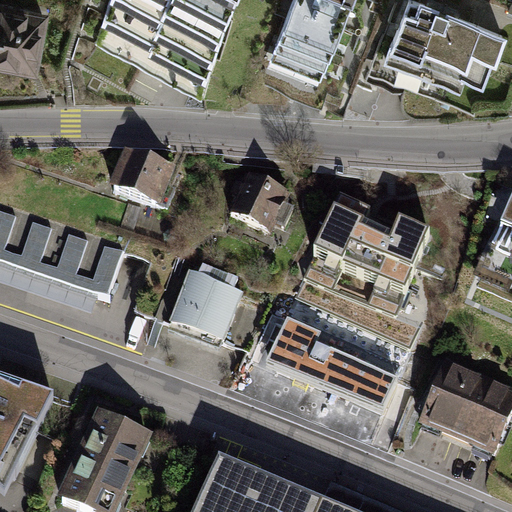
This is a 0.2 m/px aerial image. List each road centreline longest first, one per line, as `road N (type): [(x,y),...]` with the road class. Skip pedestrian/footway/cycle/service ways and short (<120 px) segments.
road 1 (tertiary): [(511,142),(453,148),(155,126),(0,125)]
road 2 (tertiary): [(0,334),(229,413),(470,511)]
